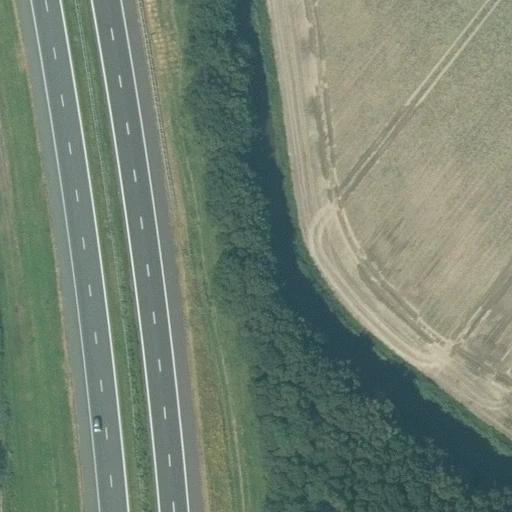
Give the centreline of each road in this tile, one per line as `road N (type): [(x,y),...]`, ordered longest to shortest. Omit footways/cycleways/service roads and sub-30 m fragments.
road 1 (motorway): [(172,511),(133,149),(105,0)]
road 2 (motorway): [(44,0),(113,511)]
